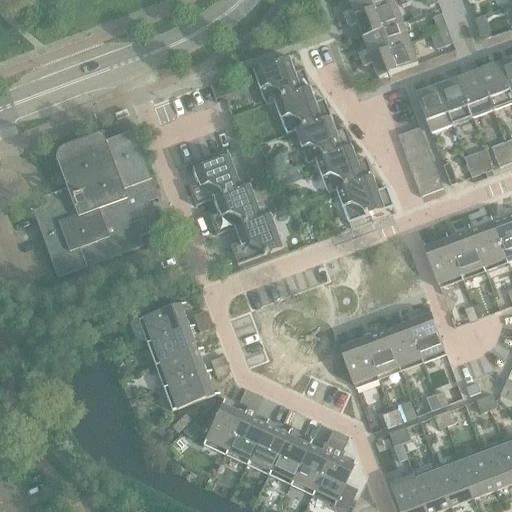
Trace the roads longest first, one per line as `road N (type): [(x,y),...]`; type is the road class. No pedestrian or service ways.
road 1 (residential): [(385,511),(356,429),(242,376),(211,294),(409,224)]
road 2 (residential): [(192,242),(29,301),(0,216)]
road 3 (residential): [(511,328),(454,348),(409,224)]
road 4 (residential): [(192,242),(127,64)]
road 5 (tertiary): [(0,110),(127,64)]
road 6 (tertiary): [(127,64),(183,42),(243,0)]
road 7 (residential): [(409,224),(364,106)]
